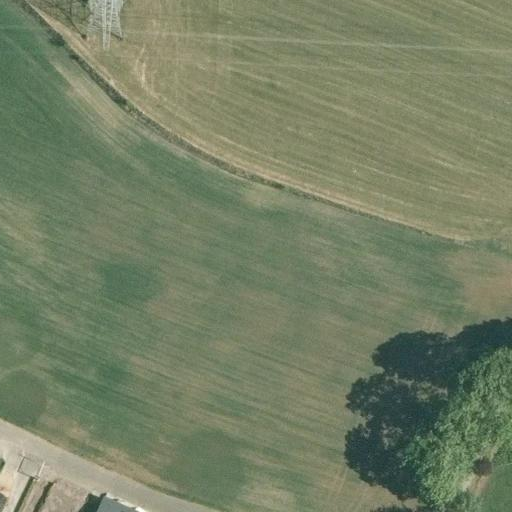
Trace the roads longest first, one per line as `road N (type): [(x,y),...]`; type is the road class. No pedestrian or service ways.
road 1 (unclassified): [(0,432),(163,511)]
road 2 (track): [(445,511),(511,363)]
